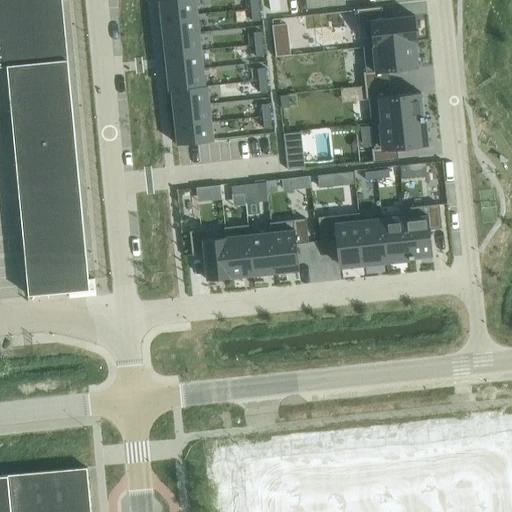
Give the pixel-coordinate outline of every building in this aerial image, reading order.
[(0,0),(0,66),(6,66),(17,183),(22,240),(24,252),(28,295),(69,292),(69,297),(90,295),(89,279),(87,279),(61,0),(0,0)] [(195,0),(158,0),(161,18),(197,14),(195,0)] [(257,0),(249,0),(251,9),(259,8),(257,0)] [(268,0),(270,12),(280,10),(278,0),(268,0)] [(381,7),(356,10),(358,24),(365,23),(368,47),(415,42),(417,42),(415,16),(383,19),(381,7)] [(259,8),(251,9),(252,21),(260,20),(259,8)] [(197,14),(161,18),(163,36),(199,32),(197,14)] [(199,32),(163,36),(165,54),(201,51),(199,32)] [(261,32),(253,33),(255,45),(263,44),(261,32)] [(368,47),(363,47),(365,72),(363,72),(365,86),(390,83),(388,71),(418,68),(415,42),(368,47)] [(263,44),(255,45),(256,57),(264,56),(263,44)] [(289,44),(274,45),(275,58),(291,56),(289,44)] [(201,51),(165,54),(167,73),(203,69),(201,51)] [(265,68),(257,69),(258,81),(266,80),(265,68)] [(203,69),(167,73),(169,91),(171,91),(205,87),(203,69)] [(266,80),(258,81),(260,93),(268,92),(266,80)] [(390,83),(365,86),(366,100),(368,100),(371,124),(423,118),(423,116),(420,93),(391,96),(390,83)] [(205,87),(171,91),(173,109),(209,105),(207,87),(205,87)] [(288,96),(280,97),(282,108),(289,107),(288,96)] [(269,104),(261,105),(262,117),(270,116),(269,104)] [(209,105),(173,109),(175,127),(211,123),(209,105)] [(270,116),(262,117),(264,129),(272,128),(270,116)] [(423,118),(371,124),(374,150),(371,150),(373,162),(398,160),(396,148),(426,144),(423,121),(423,118)] [(211,123),(175,127),(177,145),(213,141),(211,123)] [(301,132),(283,134),(287,170),(305,168),(301,132)] [(388,170),(376,171),(377,179),(389,178),(388,170)] [(376,171),(364,172),(365,180),(377,179),(376,171)] [(330,175),(317,176),(318,187),(331,186),(330,175)] [(309,177),(300,178),(301,189),(310,188),(309,177)] [(255,184),(243,185),(244,193),(256,192),(255,184)] [(243,185),(231,187),(232,195),(244,193),(243,185)] [(439,205),(404,208),(405,213),(409,259),(433,256),(430,230),(441,228),(439,205)] [(358,213),(318,218),(320,241),(337,240),(340,266),(363,263),(359,223),(358,213)] [(405,213),(381,216),(382,220),(386,261),(409,259),(405,213)] [(305,219),(270,223),(271,227),(276,273),(299,270),(296,244),(308,243),(305,219)] [(382,220),(359,223),(363,263),(386,261),(382,220)] [(247,225),(224,228),(225,237),(230,278),(248,276),(253,275),(248,230),(247,225)] [(271,227),(248,230),(253,275),(276,273),(271,227)] [(203,230),(189,231),(192,255),(204,254),(207,280),(230,278),(225,237),(204,239),(203,230)] [(0,511),(89,511),(86,468),(7,475),(0,475),(0,511)] [(432,498),(393,502),(393,511),(464,511),(463,507),(434,510),(432,498)]
